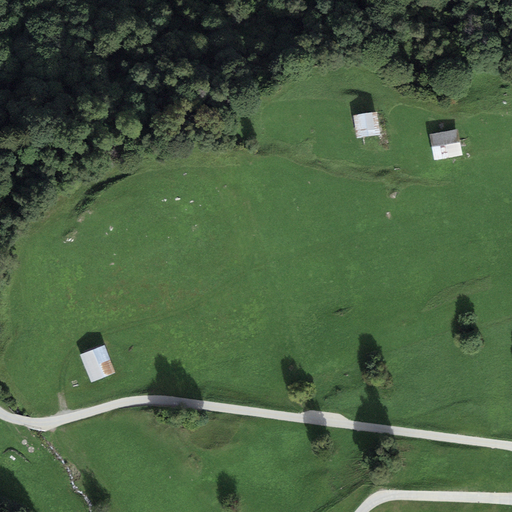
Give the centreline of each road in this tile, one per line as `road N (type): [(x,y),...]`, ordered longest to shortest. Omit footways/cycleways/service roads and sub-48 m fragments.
road 1 (track): [(67,418),(60,381),(81,340),(496,176)]
road 2 (unclassified): [(0,412),(40,423),(162,399),(511,446)]
road 3 (unclassified): [(511,499),(388,495),(360,511)]
